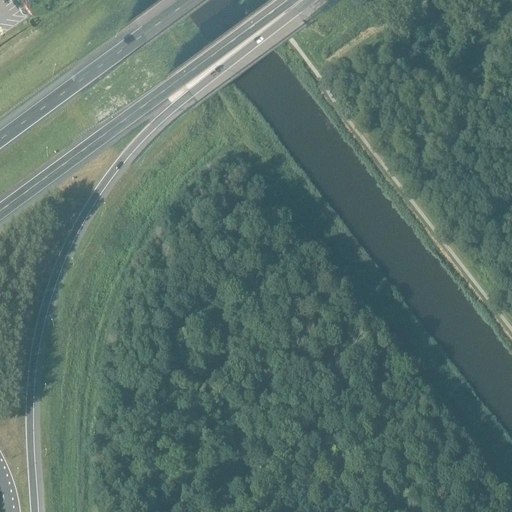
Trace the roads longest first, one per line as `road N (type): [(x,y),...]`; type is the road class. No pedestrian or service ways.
road 1 (motorway): [(35,511),(29,435),(37,338),(74,232),(146,132),(302,0)]
road 2 (motorway): [(0,211),(286,0)]
road 3 (motorway): [(190,0),(0,140)]
